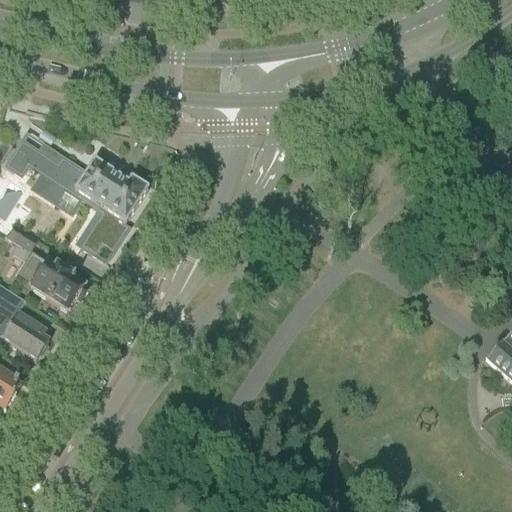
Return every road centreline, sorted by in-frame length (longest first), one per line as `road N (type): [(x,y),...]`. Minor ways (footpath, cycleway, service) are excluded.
road 1 (residential): [(43,511),(179,290)]
road 2 (secondary): [(246,61),(112,56),(0,27)]
road 3 (secondary): [(0,62),(108,89),(230,103)]
road 4 (secondary): [(456,0),(378,35),(246,61)]
road 5 (secondary): [(319,94),(411,68),(511,12)]
road 6 (residential): [(230,103),(231,162),(179,290)]
road 7 (residential): [(179,290),(273,159)]
